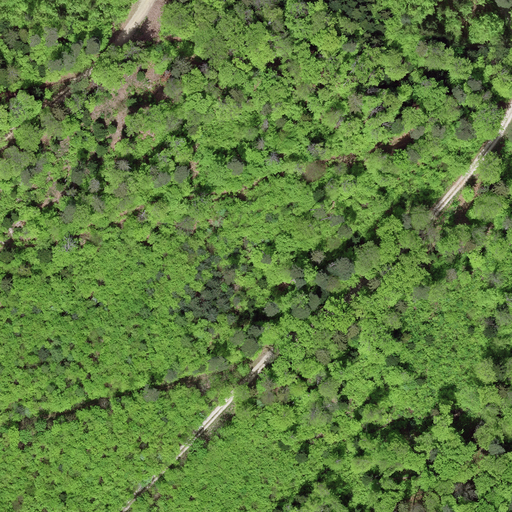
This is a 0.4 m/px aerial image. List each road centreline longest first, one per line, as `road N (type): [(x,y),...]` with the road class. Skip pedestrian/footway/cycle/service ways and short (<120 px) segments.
road 1 (track): [(511,113),(378,272),(272,355),(122,511)]
road 2 (track): [(511,89),(459,121),(272,186),(157,204),(0,246)]
road 3 (track): [(272,355),(0,427)]
road 4 (track): [(150,0),(80,81),(0,144)]
